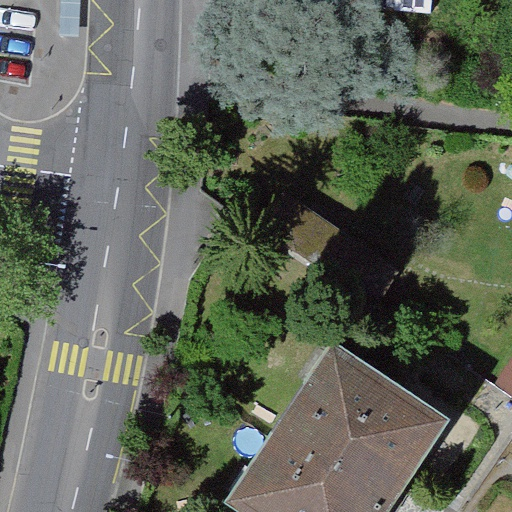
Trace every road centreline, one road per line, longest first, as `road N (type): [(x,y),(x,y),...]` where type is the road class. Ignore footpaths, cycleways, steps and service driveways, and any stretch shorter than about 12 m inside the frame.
road 1 (tertiary): [(123,185),(69,511)]
road 2 (tertiary): [(137,0),(123,185)]
road 3 (residential): [(0,169),(123,185)]
